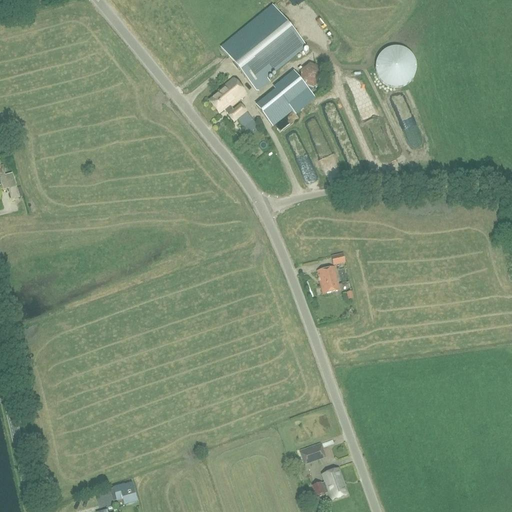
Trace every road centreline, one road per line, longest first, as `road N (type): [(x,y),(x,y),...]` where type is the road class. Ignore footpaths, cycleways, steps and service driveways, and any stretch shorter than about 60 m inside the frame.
road 1 (unclassified): [(375,511),(262,207)]
road 2 (unclassified): [(262,207),(98,0)]
road 3 (unclassified): [(511,187),(370,186),(262,207)]
road 4 (tertiary): [(33,511),(0,363)]
